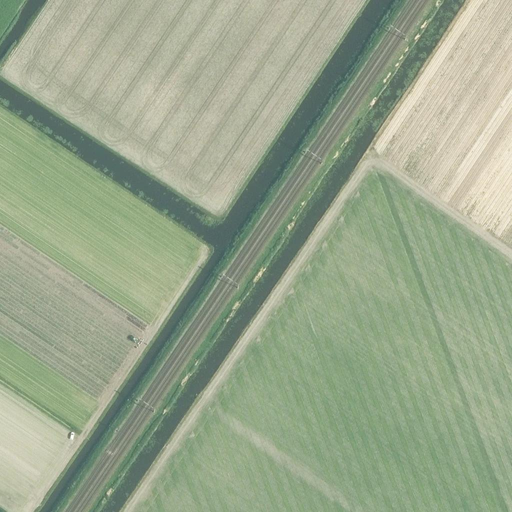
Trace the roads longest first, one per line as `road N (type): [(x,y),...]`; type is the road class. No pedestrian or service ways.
road 1 (track): [(124,511),(371,154),(511,251)]
road 2 (track): [(200,259),(28,511)]
